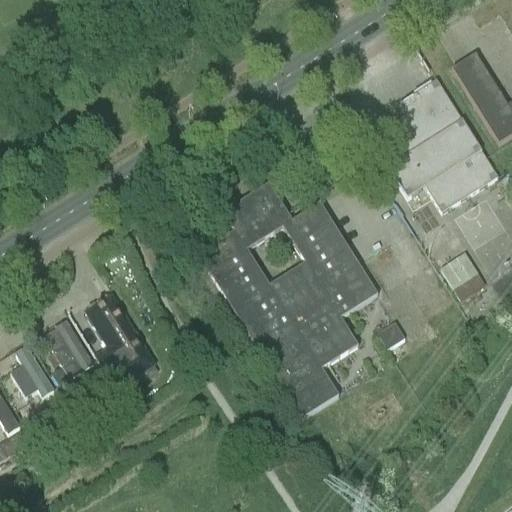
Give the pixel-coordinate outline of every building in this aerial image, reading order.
[(497,149),(511,140),(511,107),(506,111),(494,93),(474,60),(450,74),(497,149)] [(396,148),(397,150),(404,161),(386,172),(405,204),(424,193),(440,218),(497,183),(435,85),(398,108),(404,119),(402,120),(401,121),(400,123),(398,124),(397,126),(396,127),(395,129),(395,131),(394,133),(394,135),(393,137),(393,139),(394,141),(394,143),(394,145),(395,146),(396,148)] [(318,209),(291,226),(268,189),(221,218),(233,237),(196,260),(197,261),(300,425),(301,424),(317,414),(337,401),(320,374),(356,351),(339,324),(376,301),(329,226),(318,209)] [(412,236),(390,245),(404,279),(426,270),(412,236)] [(463,259),(439,274),(460,308),(485,291),(463,259)] [(94,361),(115,394),(154,370),(110,300),(107,302),(104,300),(98,304),(98,308),(96,309),(92,308),(86,312),(86,315),(83,317),(86,321),(85,322),(91,331),(92,331),(95,335),(94,336),(100,346),(101,346),(106,353),(94,361)] [(376,339),(386,356),(404,345),(393,328),(376,339)] [(90,373),(66,330),(42,343),(51,359),(65,352),(79,378),(90,373)] [(27,355),(15,362),(21,372),(8,380),(24,406),(37,399),(44,411),(55,404),(27,355)] [(72,390),(59,398),(65,408),(73,421),(86,412),(114,395),(115,395),(106,382),(101,373),(72,390)] [(17,434),(0,406),(0,438),(3,442),(17,434)] [(36,420),(22,429),(24,433),(33,446),(47,437),(73,421),(65,408),(57,413),(39,424),(36,420)] [(0,448),(0,466),(5,464),(33,446),(24,433),(0,448)]
